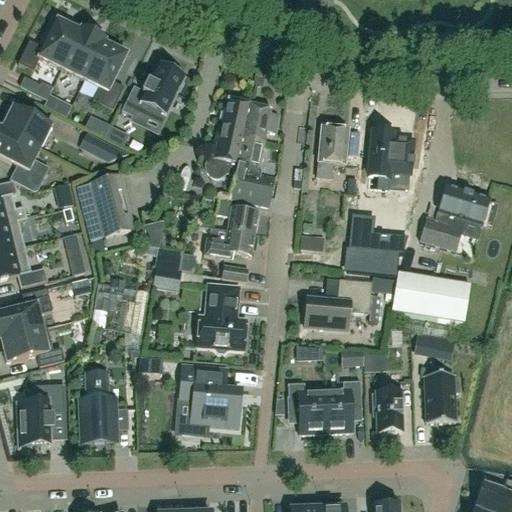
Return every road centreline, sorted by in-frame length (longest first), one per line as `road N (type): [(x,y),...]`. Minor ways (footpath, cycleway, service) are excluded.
road 1 (residential): [(257,476),(298,70)]
road 2 (residential): [(257,476),(0,485)]
road 3 (residential): [(437,511),(440,481),(421,468),(257,476)]
road 4 (residential): [(511,83),(348,80),(298,70)]
road 5 (residential): [(298,70),(154,0)]
